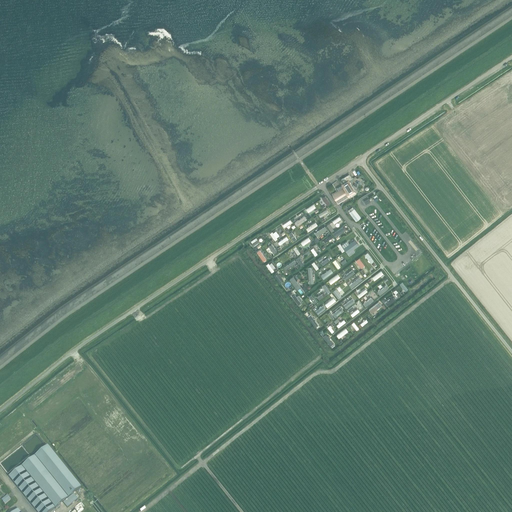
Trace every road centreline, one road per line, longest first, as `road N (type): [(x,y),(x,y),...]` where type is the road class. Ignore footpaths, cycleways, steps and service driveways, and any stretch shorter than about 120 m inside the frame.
road 1 (unclassified): [(0,412),(359,160)]
road 2 (unclassified): [(511,353),(359,160)]
road 3 (unclassified): [(359,160),(511,58)]
